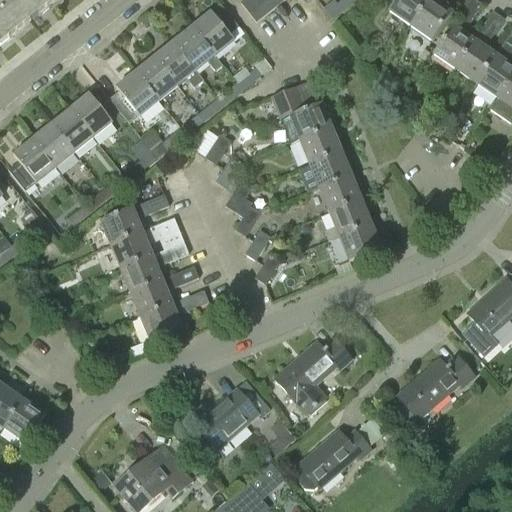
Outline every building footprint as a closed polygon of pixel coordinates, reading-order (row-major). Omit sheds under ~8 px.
[(0,46),(58,0),(2,0),(0,2),(0,46)] [(256,26),(266,17),(251,0),(247,0),(240,6),(256,26)] [(251,0),(266,17),(276,10),(267,0),(251,0)] [(267,0),(276,10),(286,2),(283,0),(267,0)] [(359,0),(332,0),(327,5),(323,0),(318,4),(332,22),(359,0)] [(410,29),(430,1),(428,0),(397,0),(388,14),(410,29)] [(430,0),(430,1),(410,29),(432,45),(452,16),(451,15),(451,16),(440,8),(445,0),(430,0)] [(472,0),(453,28),(433,57),(455,72),(474,44),(474,43),(463,36),(482,7),(472,0)] [(234,44),(226,34),(235,27),(220,8),(211,15),(191,30),(215,59),(234,44)] [(474,43),(474,44),(455,72),(476,87),(495,58),(484,51),(504,22),(493,15),(474,43)] [(215,59),(191,30),(172,45),(196,74),(207,65),(214,73),(221,67),(215,59)] [(511,33),(495,58),(476,87),(497,101),(497,102),(511,79),(511,69),(505,65),(511,55),(511,33)] [(196,74),(172,45),(154,60),(177,89),(186,82),(194,91),(203,84),(196,74)] [(236,87),(242,94),(261,79),(270,71),(259,57),(249,65),(255,71),(236,87)] [(154,60),(135,75),(158,104),(177,89),(154,60)] [(158,104),(135,75),(115,91),(139,120),(158,104)] [(511,79),(497,102),(497,101),(489,112),(511,128),(511,127),(511,79)] [(326,105),(322,106),(312,84),(272,101),(281,124),(290,121),(326,106),(326,105)] [(242,94),(236,87),(217,101),(223,109),(242,94)] [(70,112),(93,141),(112,126),(89,97),(70,112)] [(223,109),(217,101),(199,116),(205,124),(223,109)] [(330,116),(326,106),(290,121),(299,144),(336,129),(331,131),(326,117),(330,116)] [(229,113),(236,122),(244,116),(237,107),(229,113)] [(70,112),(51,127),(74,156),(93,141),(70,112)] [(205,124),(199,116),(180,131),(186,139),(205,124)] [(186,139),(180,131),(162,146),(152,134),(150,135),(142,124),(132,132),(141,143),(156,161),(167,153),(167,154),(186,139)] [(74,156),(51,127),(32,142),(55,172),(74,156)] [(340,140),(336,129),(299,144),(309,168),(346,153),(345,153),(341,155),(336,141),(340,140)] [(205,161),(215,168),(231,144),(220,138),(205,161)] [(24,195),(35,186),(35,187),(55,172),(32,142),(12,158),(18,165),(8,173),(7,173),(24,195)] [(140,163),(121,178),(128,186),(147,170),(146,169),(156,161),(141,143),(131,151),(140,163)] [(350,164),(346,153),(309,168),(319,192),(355,177),(351,179),(345,165),(350,164)] [(496,162),(487,157),(483,163),(491,168),(496,162)] [(225,192),(233,181),(241,168),(230,161),(215,185),(225,192)] [(355,177),(319,192),(329,216),(365,201),(361,203),(355,189),(360,188),(355,177)] [(121,178),(102,193),(110,201),(128,186),(121,178)] [(240,185),(233,197),(224,209),(235,216),(250,192),(240,185)] [(110,201),(102,193),(83,208),(91,217),(110,201)] [(137,222),(169,209),(164,198),(100,224),(110,249),(142,235),(142,234),(137,222)] [(365,201),(329,216),(334,230),(324,234),(328,245),(339,240),(375,225),(371,227),(365,214),(370,212),(365,201)] [(91,217),(83,208),(64,223),(72,233),(91,217)] [(260,216),(250,209),(235,233),(245,240),(260,216)] [(29,233),(12,247),(18,255),(47,231),(31,212),(19,222),(29,233)] [(142,235),(110,249),(120,273),(152,259),(148,248),(179,235),(174,222),(142,234),(142,235)] [(375,225),(339,240),(349,265),(381,252),(381,250),(380,251),(375,237),(379,236),(375,225)] [(244,257),(255,264),(270,240),(260,233),(244,257)] [(152,259),(120,273),(130,297),(162,283),(162,282),(157,271),(188,257),(184,246),(152,259)] [(12,247),(0,256),(0,269),(18,255),(12,247)] [(270,258),(254,281),(265,288),(280,265),(270,258)] [(162,282),(162,283),(130,297),(140,321),(172,308),(172,306),(167,295),(198,281),(194,270),(162,282)] [(467,317),(473,323),(465,331),(465,335),(475,346),(479,346),(487,339),(488,340),(511,318),(511,288),(506,282),(467,317)] [(172,308),(140,321),(150,346),(183,332),(177,318),(208,305),(204,294),(172,306),(172,308)] [(317,346),(275,382),(295,406),(296,405),(307,418),(325,403),(314,390),(336,370),(339,373),(352,363),(335,343),(323,353),(317,346)] [(413,425),(416,422),(418,423),(459,387),(462,391),(475,380),(457,360),(446,370),(440,363),(397,400),(402,405),(398,408),(398,417),(403,424),(413,425)] [(14,391),(5,385),(0,391),(0,429),(4,432),(26,400),(25,399),(23,403),(11,395),(14,391)] [(246,385),(245,386),(194,429),(216,454),(258,418),(260,422),(270,414),(246,385)] [(35,406),(26,400),(4,432),(25,447),(45,418),(44,417),(44,418),(32,410),(35,406)] [(354,434),(345,442),(339,435),(299,468),(304,474),(299,478),(298,485),(304,492),(313,493),(317,489),(319,492),(357,459),(360,463),(371,453),(369,451),(378,443),(364,426),(354,434)] [(114,490),(133,511),(143,511),(166,493),(173,501),(192,484),(172,461),(159,473),(148,461),(114,490)] [(100,477),(88,487),(98,499),(110,489),(100,477)] [(248,486),(217,511),(269,511),(263,503),(248,486)]
